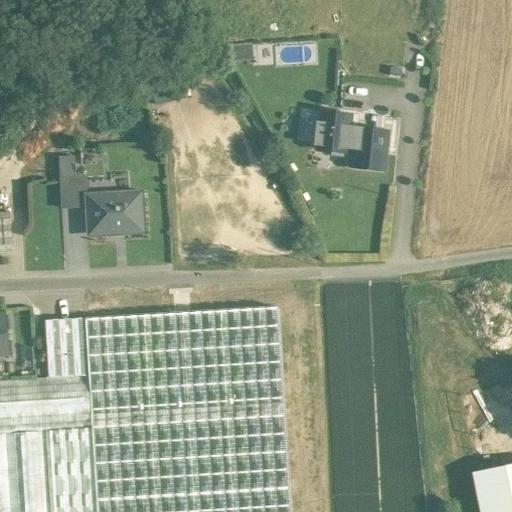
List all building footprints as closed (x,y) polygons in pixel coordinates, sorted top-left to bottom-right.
[(388,131),(358,128),(357,129),(350,128),(351,115),(328,112),(327,114),(328,114),(327,125),(318,124),(315,145),(329,147),(329,151),(328,151),(328,153),(332,153),(332,156),(343,157),(343,154),(347,155),(348,149),(355,150),(353,169),(384,172),(388,131)] [(75,177),(61,178),(62,209),(77,208),(75,177)] [(86,177),(75,177),(77,208),(86,207),(86,195),(87,195),(86,177)] [(87,195),(86,195),(86,207),(88,232),(124,229),(125,234),(145,233),(142,192),(87,195)] [(10,213),(0,213),(0,252),(12,252),(10,213)] [(0,355),(8,354),(5,316),(0,316),(0,355)] [(85,319),(45,321),(49,378),(88,376),(85,319)] [(105,391),(137,389),(135,344),(103,345),(105,391)] [(0,511),(96,511),(88,376),(49,378),(0,381),(0,511)] [(511,511),(511,466),(476,474),(483,511),(511,511)]
